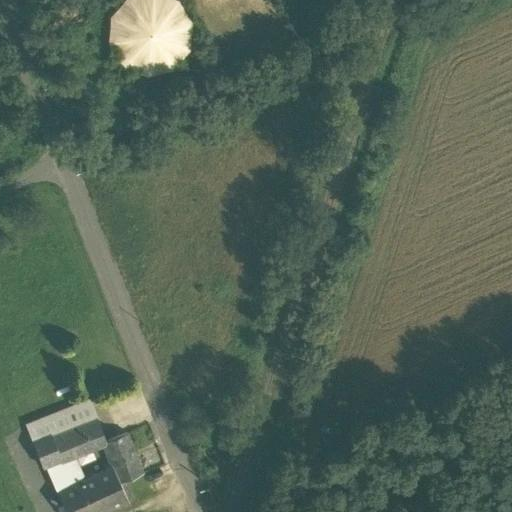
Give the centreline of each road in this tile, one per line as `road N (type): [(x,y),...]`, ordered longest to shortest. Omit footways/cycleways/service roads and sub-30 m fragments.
road 1 (unclassified): [(197,503),(61,165)]
road 2 (unclassified): [(61,165),(0,0)]
